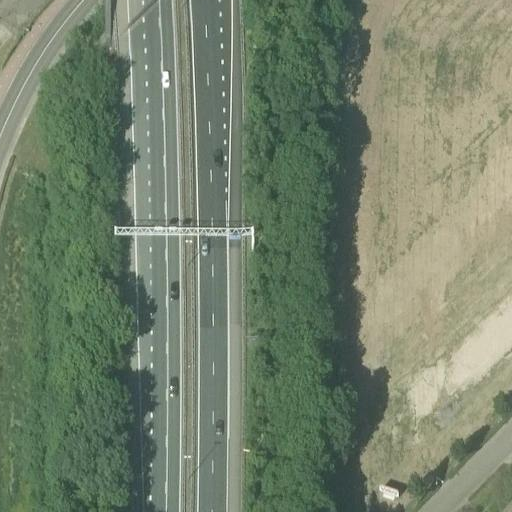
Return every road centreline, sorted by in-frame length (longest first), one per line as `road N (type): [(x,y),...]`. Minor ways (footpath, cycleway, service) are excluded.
road 1 (motorway): [(211,511),(202,0)]
road 2 (motorway): [(158,0),(165,511)]
road 3 (tertiary): [(0,136),(25,82),(85,0)]
